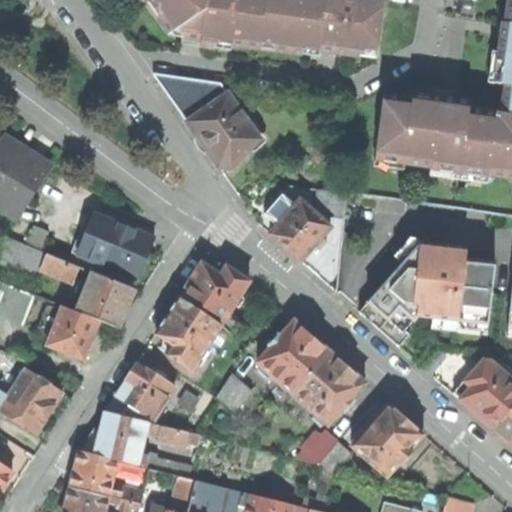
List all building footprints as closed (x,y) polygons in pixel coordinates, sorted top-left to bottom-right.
[(232,45),(238,0),(146,0),(154,10),(170,34),(176,30),(182,37),(201,40),(201,46),(231,50),(232,45)] [(238,0),(232,45),(276,51),(318,57),(319,51),(376,58),(383,0),(238,0)] [(501,114),(511,115),(511,0),(509,0),(506,24),(503,23),(500,45),(494,84),(505,85),(501,114)] [(186,122),(228,95),(221,84),(152,74),(186,122)] [(511,115),(501,114),(469,110),(470,102),(441,98),(411,94),(410,99),(383,95),(374,159),(431,166),(431,168),(488,176),(488,175),(511,177),(511,115)] [(219,168),(232,168),(261,140),(228,95),(186,122),(200,140),(219,168)] [(4,140),(0,146),(0,207),(16,218),(34,191),(49,168),(4,140)] [(319,205),(331,206),(333,192),(320,191),(319,205)] [(331,217),(344,218),(346,193),(333,192),(331,206),(331,217)] [(299,201),(270,234),(282,245),(300,261),(330,227),(299,201)] [(146,258),(154,238),(88,212),(71,254),(138,280),(146,258)] [(5,238),(0,248),(0,262),(38,277),(41,269),(48,255),(5,238)] [(482,314),(489,315),(495,263),(465,260),(466,248),(419,243),(359,312),(376,328),(394,343),(404,331),(408,326),(417,316),(423,317),(432,318),(480,324),(482,314)] [(81,268),(48,255),(41,269),(74,283),(81,268)] [(180,298),(221,324),(249,282),(237,275),(225,267),(225,268),(219,264),(214,272),(202,264),(180,298)] [(89,284),(84,296),(78,313),(98,321),(117,328),(126,307),(134,289),(93,273),(89,284)] [(84,296),(89,284),(82,281),(77,293),(84,296)] [(35,296),(5,284),(0,296),(0,316),(23,326),(35,296)] [(155,335),(166,341),(172,345),(166,355),(191,371),(221,324),(180,298),(168,316),(155,335)] [(90,342),(98,321),(78,313),(62,307),(47,346),(83,360),(90,342)] [(486,335),(489,315),(482,314),(480,324),(432,318),(431,329),(486,335)] [(270,348),(256,364),(292,395),(329,353),(310,336),(294,322),(280,338),(278,336),(268,346),(270,348)] [(409,335),(404,331),(394,343),(399,347),(409,335)] [(160,350),(166,355),(172,345),(166,341),(160,350)] [(447,357),(437,349),(421,366),(432,376),(447,357)] [(345,367),(329,353),(292,395),(327,425),(341,409),(344,411),(353,401),(351,399),(364,383),(345,367)] [(460,400),(470,410),(492,429),(511,406),(511,380),(492,364),(482,362),(466,380),(465,380),(453,393),(460,400)] [(128,377),(115,397),(148,419),(153,419),(174,388),(136,363),(128,377)] [(0,411),(35,435),(49,415),(63,394),(26,370),(7,397),(0,392),(0,411)] [(231,374),(215,399),(236,412),(252,391),(231,374)] [(148,419),(115,397),(106,410),(106,412),(148,422),(148,419)] [(388,405),(351,446),(386,477),(400,461),(402,463),(412,452),(410,450),(423,435),(405,420),(388,405)] [(511,406),(492,429),(508,443),(511,446),(511,406)] [(148,422),(106,412),(103,424),(101,431),(95,455),(117,460),(137,465),(140,454),(145,432),(148,422)] [(162,426),(148,422),(145,432),(160,435),(162,426)] [(188,433),(162,426),(160,435),(159,440),(185,446),(186,443),(188,433)] [(95,455),(101,431),(94,429),(80,451),(95,455)] [(296,459),(318,465),(338,442),(325,432),(323,435),(315,432),(301,447),(304,450),(296,459)] [(198,435),(188,433),(186,443),(196,446),(198,435)] [(338,442),(318,465),(334,470),(349,452),(338,442)] [(110,490),(117,460),(95,455),(80,451),(76,470),(71,488),(108,497),(110,490)] [(147,456),(140,454),(137,465),(144,467),(147,456)] [(0,489),(11,472),(0,464),(0,489)] [(149,470),(145,483),(161,487),(174,490),(177,477),(149,470)] [(177,477),(174,490),(170,506),(188,510),(196,481),(177,477)] [(221,511),(227,489),(196,481),(188,510),(187,511),(221,511)] [(161,487),(145,483),(143,494),(159,497),(161,487)] [(108,497),(71,488),(65,511),(103,511),(106,502),(108,497)] [(118,499),(132,502),(134,491),(120,488),(119,492),(118,499)] [(322,488),(316,511),(319,511),(323,511),(327,498),(330,490),(322,488)] [(242,493),(227,489),(221,511),(237,511),(239,506),(242,493)] [(118,499),(119,492),(110,490),(108,497),(118,499)] [(143,494),(134,491),(132,502),(140,504),(143,494)] [(251,495),(242,493),(239,506),(247,508),(251,495)] [(307,511),(308,510),(251,495),(247,508),(246,511),(307,511)] [(446,497),(442,511),(471,511),(473,504),(446,497)] [(126,511),(128,511),(138,511),(140,504),(132,502),(118,499),(116,504),(115,509),(126,511)] [(154,507),(161,509),(163,503),(155,501),(154,507)] [(115,509),(116,504),(106,502),(103,511),(126,511),(115,509)] [(380,511),(420,511),(421,511),(383,502),(381,511),(380,511)]
